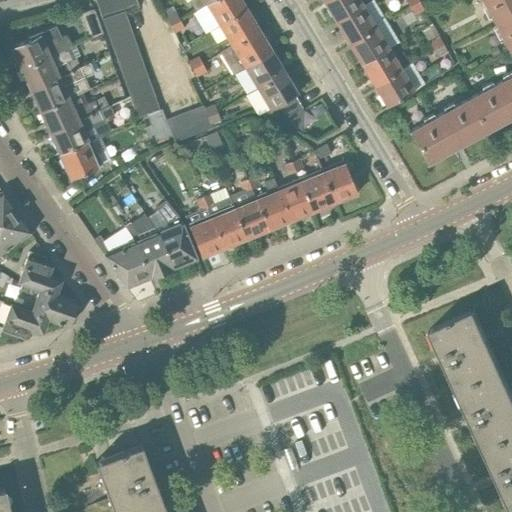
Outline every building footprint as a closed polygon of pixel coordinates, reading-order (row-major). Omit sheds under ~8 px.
[(114,16),(108,0),(95,0),(102,20),(114,16)] [(120,0),(108,0),(114,16),(124,12),(120,0)] [(120,0),(124,12),(137,8),(134,0),(120,0)] [(196,12),(207,5),(215,0),(190,0),(189,0),(196,12)] [(219,26),(246,10),(240,0),(215,0),(207,5),(219,26)] [(359,0),(326,0),(324,1),(337,22),(363,6),(359,0)] [(511,0),(482,0),(509,51),(511,49),(511,0)] [(419,1),(410,6),(414,14),(424,9),(419,1)] [(363,6),(337,22),(350,44),(377,28),(363,6)] [(102,34),(94,9),(79,14),(88,39),(102,34)] [(232,47),(259,31),(246,10),(219,26),(232,47)] [(124,12),(114,16),(102,20),(107,35),(129,27),(124,12)] [(166,19),(170,27),(179,22),(176,15),(166,19)] [(179,22),(170,27),(174,34),(183,29),(179,22)] [(134,41),(129,27),(107,35),(112,49),(134,41)] [(40,34),(11,47),(21,70),(71,47),(66,36),(60,39),(55,28),(40,35),(40,34)] [(377,28),(350,44),(362,65),(389,49),(377,28)] [(233,75),(244,68),(271,52),(259,31),(232,47),(220,54),(233,75)] [(429,42),(433,50),(444,44),(439,36),(429,42)] [(134,41),(112,49),(117,63),(139,55),(134,41)] [(444,44),(433,50),(438,58),(448,52),(444,44)] [(493,57),(500,54),(496,46),(489,49),(493,57)] [(71,47),(21,70),(30,90),(80,67),(71,47)] [(389,49),(362,65),(375,86),(402,70),(389,49)] [(271,52),(244,68),(257,90),(284,74),(271,52)] [(139,55),(117,63),(122,77),(144,69),(139,55)] [(189,63),(193,70),(202,65),(198,58),(189,63)] [(80,67),(30,90),(40,111),(69,98),(89,89),(85,78),(95,73),(90,63),(80,67)] [(202,65),(193,70),(197,78),(206,73),(202,65)] [(144,69),(122,77),(127,91),(149,83),(144,69)] [(402,70),(375,86),(387,107),(414,91),(402,70)] [(284,74),(257,90),(270,111),(267,113),(283,119),(300,109),(293,97),(297,95),(284,74)] [(511,74),(468,99),(486,130),(510,117),(511,117),(511,74)] [(149,83),(127,91),(132,104),(154,97),(149,83)] [(69,98),(40,111),(49,133),(108,105),(104,97),(74,110),(69,98)] [(154,97),(132,104),(137,119),(146,116),(159,110),(154,97)] [(461,143),(486,130),(468,99),(409,131),(427,162),(451,149),(455,151),(461,148),(461,143)] [(109,104),(108,105),(49,133),(59,154),(90,140),(110,131),(106,121),(115,117),(109,104)] [(207,119),(203,110),(202,106),(189,111),(198,134),(211,130),(209,126),(207,119)] [(203,110),(207,119),(217,115),(214,107),(203,110)] [(172,136),(165,120),(161,110),(159,110),(146,116),(150,127),(143,130),(148,144),(172,136)] [(198,134),(189,111),(177,115),(186,139),(198,134)] [(186,139),(177,115),(165,120),(172,136),(174,143),(186,139)] [(217,115),(207,119),(209,126),(219,122),(217,115)] [(217,132),(214,133),(205,136),(205,137),(211,153),(223,149),(217,132)] [(90,140),(59,154),(61,158),(59,161),(62,167),(65,168),(71,180),(102,166),(90,140)] [(315,158),(329,152),(326,145),(313,153),(315,158)] [(291,161),(295,170),(303,167),(299,157),(291,161)] [(334,164),(335,167),(322,173),(334,202),(357,193),(343,160),(334,164)] [(295,170),(291,161),(283,164),(287,173),(295,170)] [(334,202),(322,173),(299,182),(311,212),(334,202)] [(247,179),(251,188),(259,184),(255,175),(247,179)] [(289,221),(277,192),(271,178),(264,182),(269,195),(256,200),(268,230),(289,221)] [(251,188),(247,179),(239,182),(243,191),(251,188)] [(311,212),(299,182),(277,192),(289,221),(311,212)] [(113,206),(117,203),(112,196),(106,189),(102,192),(108,199),(113,206)] [(6,199),(1,192),(0,193),(0,223),(16,213),(14,210),(13,206),(11,203),(8,201),(6,199)] [(244,240),(232,210),(227,198),(213,204),(210,194),(202,197),(206,206),(211,219),(223,249),(244,240)] [(199,209),(206,206),(202,197),(196,200),(199,209)] [(169,227),(157,232),(173,268),(196,258),(181,222),(171,207),(166,200),(157,208),(169,227)] [(268,230),(256,200),(232,210),(244,240),(268,230)] [(16,213),(0,223),(0,254),(30,233),(25,226),(25,225),(23,222),(22,219),(20,216),(16,213)] [(223,249),(211,219),(189,228),(201,258),(223,249)] [(173,268),(157,232),(139,239),(138,235),(130,223),(124,227),(134,241),(149,278),(173,268)] [(134,241),(124,227),(103,240),(99,235),(93,239),(126,287),(149,278),(134,241)] [(56,294),(61,280),(48,275),(51,266),(43,263),(45,257),(29,251),(18,282),(22,283),(39,289),(56,294)] [(38,295),(31,312),(47,318),(68,326),(77,301),(56,294),(39,289),(22,283),(19,290),(32,295),(33,293),(38,295)] [(47,318),(31,312),(10,304),(0,331),(0,335),(15,341),(17,335),(25,338),(29,328),(42,333),(47,318)] [(462,387),(496,371),(491,360),(497,358),(479,320),(474,322),(469,312),(434,328),(441,343),(436,345),(449,374),(455,372),(462,387)] [(501,382),(496,371),(462,387),(468,402),(463,404),(476,433),(481,430),(489,447),(511,436),(511,391),(506,379),(501,382)] [(511,436),(489,447),(495,461),(490,463),(504,492),(509,490),(511,496),(511,436)] [(113,511),(149,511),(163,507),(157,489),(151,491),(142,465),(147,463),(140,445),(95,461),(113,511)] [(0,511),(9,511),(8,505),(3,506),(0,495),(0,511)]
